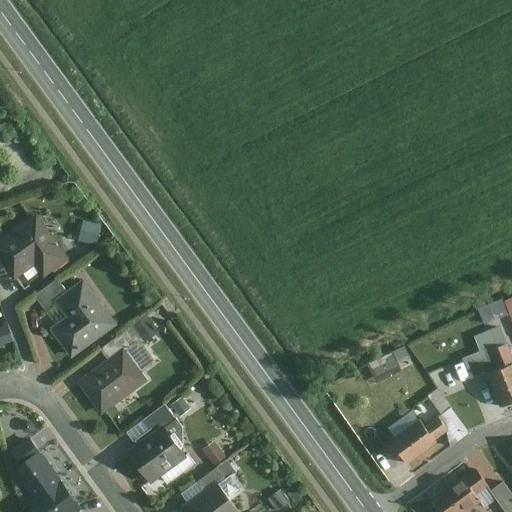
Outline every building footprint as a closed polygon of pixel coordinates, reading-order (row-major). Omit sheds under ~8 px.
[(37,217),(0,243),(0,259),(15,280),(35,266),(44,278),(69,261),(37,217)] [(68,320),(52,331),(73,360),(117,327),(85,283),(57,304),(68,320)] [(139,326),(150,341),(163,332),(153,317),(139,326)] [(147,346),(136,356),(148,370),(159,360),(147,346)] [(511,357),(508,346),(492,352),(499,369),(511,363),(511,357)] [(125,350),(80,382),(103,413),(148,381),(125,350)] [(382,382),(407,369),(398,353),(374,365),(382,382)] [(511,366),(490,376),(503,407),(511,403),(511,366)] [(444,388),(435,393),(445,410),(454,404),(444,388)] [(440,420),(428,429),(437,442),(449,434),(440,420)] [(422,421),(392,444),(408,466),(439,444),(437,442),(428,429),(422,421)] [(164,424),(127,452),(151,484),(188,456),(164,424)] [(79,511),(81,511),(38,455),(17,472),(38,499),(30,505),(35,511),(79,511)] [(470,511),(481,504),(463,480),(433,503),(440,511),(470,511)] [(240,511),(219,482),(177,511),(240,511)]
